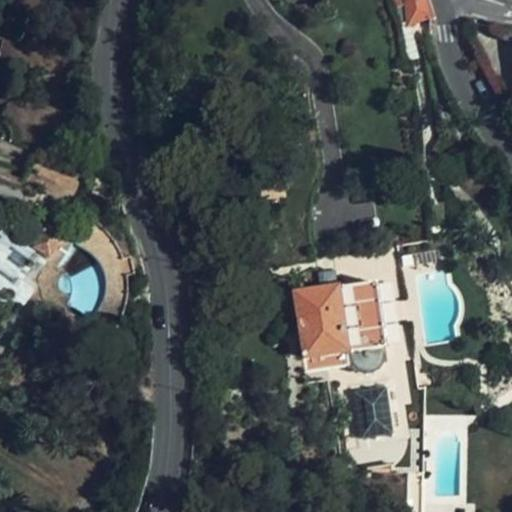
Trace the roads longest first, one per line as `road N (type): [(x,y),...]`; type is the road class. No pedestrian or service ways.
road 1 (tertiary): [(117,0),(120,113),(163,259),(169,461),(158,511)]
road 2 (secondary): [(442,11),(465,92),(511,153)]
